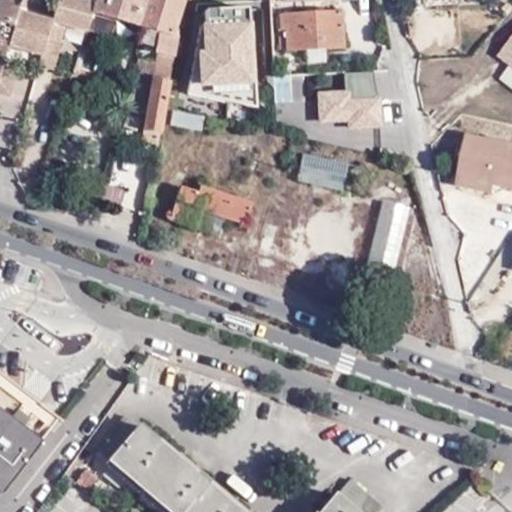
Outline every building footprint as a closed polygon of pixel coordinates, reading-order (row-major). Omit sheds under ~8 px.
[(0,0),(0,84),(6,63),(13,42),(22,11),(25,0),(0,0)] [(94,13),(97,0),(60,0),(55,17),(90,27),(94,13)] [(170,75),(172,63),(184,0),(97,0),(94,13),(120,20),(144,27),(142,33),(162,39),(158,56),(146,55),(142,70),(170,78),(170,75)] [(255,95),(251,0),(240,0),(194,2),(198,97),(255,95)] [(340,10),(282,14),(285,49),(343,45),(340,10)] [(13,42),(46,50),(53,25),(54,20),(22,11),(13,42)] [(120,20),(94,13),(90,27),(89,29),(115,36),(120,20)] [(68,30),(53,25),(46,50),(61,54),(68,30)] [(510,65),(499,77),(511,87),(511,33),(496,53),(510,65)] [(21,67),(6,63),(0,84),(0,88),(14,92),(21,67)] [(182,65),(172,63),(170,75),(179,77),(182,65)] [(345,88),(316,89),(318,126),(380,122),(377,69),(344,71),(345,88)] [(160,129),(170,78),(142,70),(131,105),(147,109),(144,125),(160,129)] [(176,110),(174,125),(202,129),(204,114),(176,110)] [(144,125),(142,134),(158,138),(160,129),(144,125)] [(511,145),(469,136),(461,176),(497,184),(511,187),(511,145)] [(343,162),(346,148),(312,141),(309,154),(343,162)] [(349,163),(343,162),(309,154),(306,154),(300,183),(335,190),(342,192),(349,163)] [(366,161),(352,170),(360,184),(375,176),(366,161)] [(459,185),(495,194),(497,184),(461,176),(459,185)] [(300,183),(281,178),(277,189),(344,205),(346,194),(342,192),(335,190),(300,183)] [(28,188),(38,203),(44,182),(36,179),(28,188)] [(196,226),(196,225),(201,210),(216,214),(247,223),(252,203),(201,187),(199,195),(179,189),(174,209),(166,211),(164,216),(196,226)] [(410,207),(383,200),(366,273),(393,279),(410,207)] [(212,230),(216,214),(201,210),(196,225),(212,230)] [(495,226),(483,243),(497,252),(508,235),(495,226)] [(0,490),(55,420),(0,377),(0,490)] [(238,511),(124,416),(96,454),(108,464),(111,460),(172,511),(382,511),(384,511),(349,482),(323,511),(316,505),(308,511),(238,511)] [(75,481),(86,491),(87,492),(96,480),(84,470),(75,481)]
